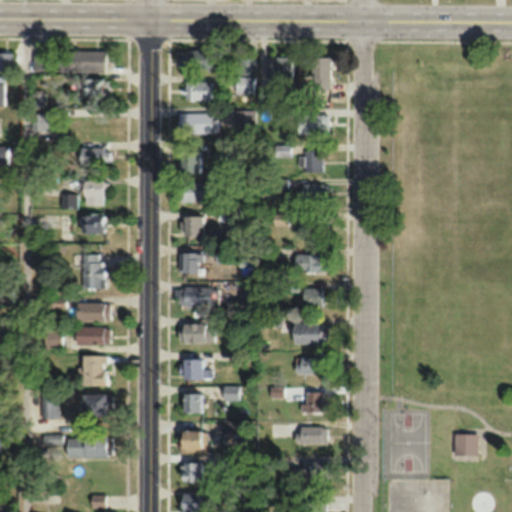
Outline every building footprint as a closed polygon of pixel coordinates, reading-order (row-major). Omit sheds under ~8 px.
[(58,71),(104,71),(104,49),(58,49),(58,71)] [(178,67),(211,67),(211,50),(178,50),(178,67)] [(0,51),(0,70),(11,70),(11,51),(0,51)] [(33,70),(47,70),(47,54),(33,54),(33,70)] [(255,93),(255,58),(235,57),(235,93),(255,93)] [(293,57),(266,57),(266,77),(293,77),(293,57)] [(304,57),(304,90),(330,90),(330,57),(304,57)] [(80,95),(104,95),(104,77),(80,77),(80,95)] [(211,80),(184,80),(184,99),(211,99),(211,80)] [(255,109),(236,109),(236,133),(255,133),(255,109)] [(32,129),(54,129),(54,111),(32,111),(32,129)] [(177,111),(177,132),(217,132),(217,111),(177,111)] [(296,114),(297,134),(328,134),(328,114),(296,114)] [(9,144),(0,144),(0,164),(9,164),(9,144)] [(214,161),(238,161),(238,144),(214,144),(214,161)] [(79,146),(79,164),(107,164),(107,146),(79,146)] [(203,171),(203,149),(179,149),(179,171),(203,171)] [(299,150),(299,171),(322,171),(322,150),(299,150)] [(104,204),(104,178),(82,178),(82,204),(104,204)] [(211,201),(211,182),(178,182),(178,201),(211,201)] [(297,183),(297,200),(326,200),(326,183),(297,183)] [(71,230),(71,212),(57,212),(57,230),(71,230)] [(106,212),(80,212),(80,230),(106,230),(106,212)] [(205,235),(205,215),(183,215),(183,235),(205,235)] [(300,217),(300,235),(327,235),(327,217),(300,217)] [(216,262),(230,262),(230,248),(216,248),(216,262)] [(178,272),(203,272),(203,251),(178,251),(178,272)] [(105,259),(98,259),(98,252),(82,252),(82,288),(105,288),(105,259)] [(324,272),(324,253),(293,253),(293,272),(324,272)] [(211,287),(179,287),(179,305),(211,305),(211,287)] [(255,296),(255,287),(242,288),(242,297),(255,296)] [(303,287),(303,305),(323,305),(323,287),(303,287)] [(110,301),(76,301),(76,320),(110,320),(110,301)] [(214,342),(214,322),(178,322),(178,342),(214,342)] [(328,342),(328,322),(291,322),(291,342),(328,342)] [(76,343),(109,343),(109,325),(76,325),(76,343)] [(63,328),(44,328),(44,346),(63,346),(63,328)] [(107,385),(107,355),(80,355),(80,385),(107,385)] [(321,356),(294,356),(294,374),(321,374),(321,356)] [(212,368),(202,368),(202,358),(181,358),(181,379),(212,379),(212,368)] [(239,384),(222,384),(222,400),(239,400),(239,384)] [(42,417),(58,417),(58,390),(42,390),(42,417)] [(323,390),(305,390),(305,411),(323,411),(323,390)] [(105,413),(105,393),(79,393),(79,413),(105,413)] [(182,411),(201,412),(202,393),(182,393),(182,411)] [(222,443),(241,443),(241,420),(222,420),(222,443)] [(327,442),(327,425),(299,425),(299,442),(327,442)] [(206,451),(206,441),(200,441),(200,429),(178,429),(178,451),(206,451)] [(63,433),(43,432),(43,444),(63,444),(63,433)] [(477,454),(477,432),(453,432),(453,454),(477,454)] [(110,435),(67,435),(67,455),(110,455),(110,435)] [(242,468),(242,454),(222,454),(222,468),(242,468)] [(280,468),(280,455),(263,455),(263,468),(280,468)] [(301,480),(321,480),(321,459),(301,459),(301,480)] [(180,461),(180,481),(201,481),(201,461),(180,461)] [(181,511),(202,511),(202,491),(181,491),(181,511)] [(327,511),(327,491),(303,491),(303,511),(327,511)]
